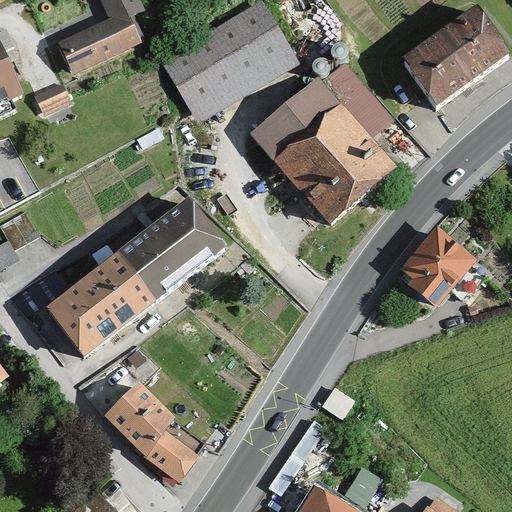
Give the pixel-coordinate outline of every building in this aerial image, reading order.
[(66,50),(79,78),(147,45),(134,19),(142,16),(134,0),(104,0),(117,25),(66,50)] [(296,65),(259,5),(161,65),(198,125),(296,65)] [(504,58),(472,14),(400,66),(432,110),(504,58)] [(0,37),(0,113),(26,102),(10,67),(21,62),(8,34),(0,37)] [(393,167),(314,80),(248,140),(327,226),(393,167)] [(46,114),(74,104),(70,90),(42,100),(46,114)] [(221,247),(185,201),(41,312),(77,358),(221,247)] [(40,239),(25,213),(0,227),(0,228),(14,253),(40,239)] [(470,264),(436,233),(398,276),(432,306),(470,264)] [(170,420),(140,390),(109,420),(142,453),(179,482),(206,448),(170,420)] [(364,466),(349,495),(370,506),(385,478),(364,466)] [(349,511),(314,488),(298,511),(349,511)] [(112,511),(95,494),(77,511),(112,511)] [(458,511),(433,497),(424,511),(458,511)]
